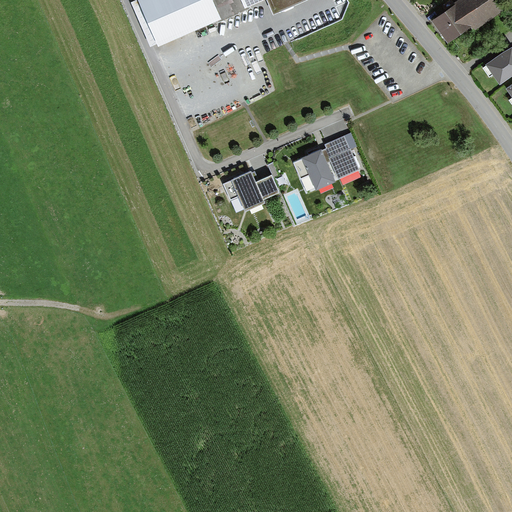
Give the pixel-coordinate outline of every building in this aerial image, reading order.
[(217,15),(219,19),(249,6),(248,3),(254,0),(269,0),(274,10),(297,0),(141,0),(159,40),(217,15)] [(453,0),(437,11),(456,38),(501,6),(496,0),(453,0)] [(478,66),(493,85),(511,69),(511,57),(503,46),(478,66)] [(511,79),(499,89),(511,106),(511,79)] [(301,177),(310,173),(316,187),(360,168),(351,147),(357,145),(351,131),(325,142),(327,146),(294,160),(301,177)] [(224,181),(237,211),(265,199),(263,196),(280,189),(272,171),(256,178),(251,167),(231,176),(232,178),(224,181)]
